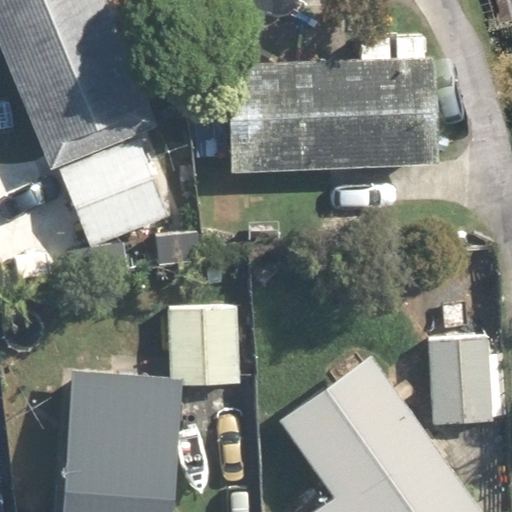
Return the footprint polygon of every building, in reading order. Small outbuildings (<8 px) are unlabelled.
[(135,129),(158,119),(106,0),(0,0),(0,39),(90,245),(170,210),(135,129)] [(361,25),(361,54),(236,54),(237,167),(434,166),(434,54),(424,54),(424,25),(361,25)] [(170,302),(166,370),(67,363),(57,511),(169,511),(179,377),(238,382),(243,307),(170,302)] [(491,331),(429,332),(431,418),(493,416),(491,331)] [(278,413),(331,489),(298,511),(485,511),(371,348),(278,413)]
